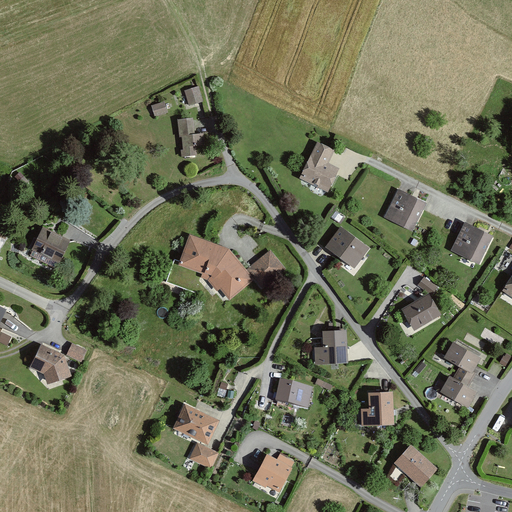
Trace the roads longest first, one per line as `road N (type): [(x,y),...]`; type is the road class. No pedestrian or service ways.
road 1 (residential): [(463,456),(445,443),(263,197),(241,182),(220,178),(156,199),(112,239),(83,292),(64,306),(0,282)]
road 2 (residential): [(511,235),(350,156)]
